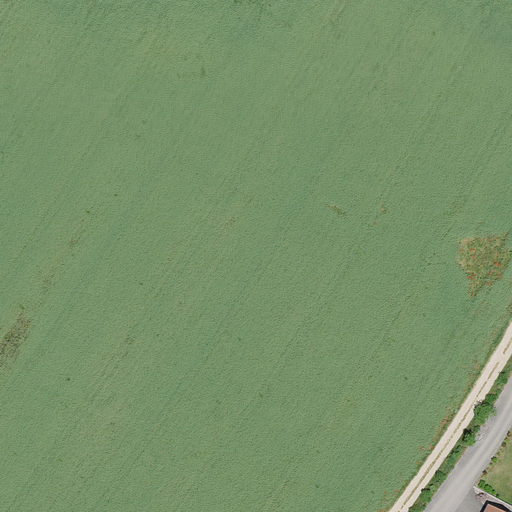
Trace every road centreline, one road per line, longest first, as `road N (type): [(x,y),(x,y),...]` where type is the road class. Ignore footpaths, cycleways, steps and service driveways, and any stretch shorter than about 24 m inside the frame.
road 1 (track): [(399,511),(511,336)]
road 2 (residential): [(511,403),(438,511)]
